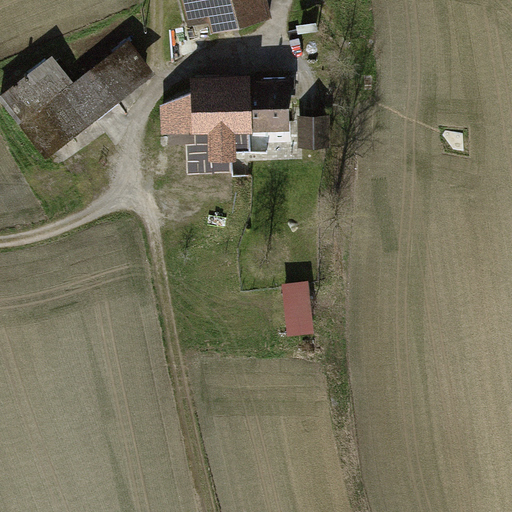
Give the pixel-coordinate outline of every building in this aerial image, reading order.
[(271,0),(182,0),(189,29),(212,23),(214,33),(276,19),(271,0)] [(54,55),(1,97),(49,157),(159,73),(131,39),(76,82),(54,55)] [(195,92),(162,105),(163,134),(210,133),(211,162),(240,162),(240,151),(252,150),(252,134),(255,133),(255,131),(292,129),(290,81),(254,82),(253,77),(194,79),(195,92)] [(333,115),(299,117),(300,148),(334,146),(333,115)] [(287,331),(313,329),(309,279),(283,281),(287,331)]
